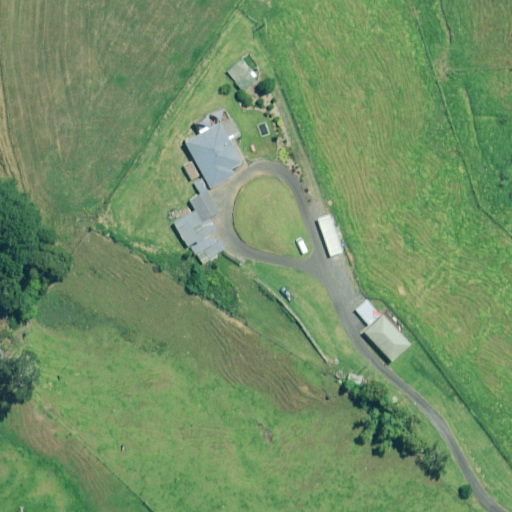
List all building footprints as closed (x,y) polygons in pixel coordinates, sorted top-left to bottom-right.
[(250,73),(242,61),(227,72),(235,83),(250,73)] [(209,188),(210,190),(235,175),(232,170),(242,165),(216,122),(182,143),(209,188)] [(190,161),(181,166),(189,181),(198,176),(190,161)] [(210,190),(209,188),(207,189),(200,178),(191,184),(197,195),(186,201),(192,212),(172,224),(187,249),(217,231),(211,220),(223,213),(210,190)] [(340,252),(327,215),(315,219),(327,257),(340,252)] [(376,315),(363,301),(353,310),(365,325),(376,315)] [(406,345),(380,317),(362,334),(389,361),(406,345)]
